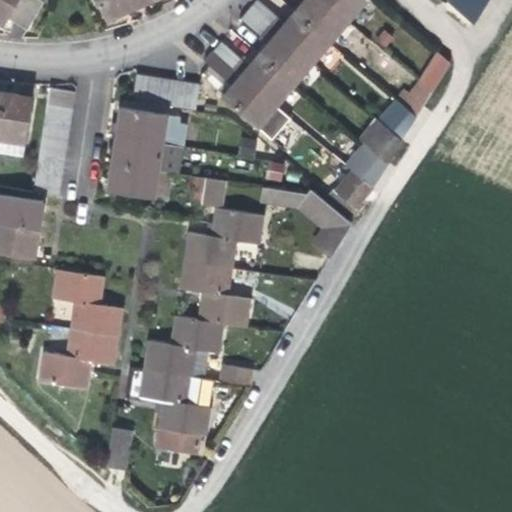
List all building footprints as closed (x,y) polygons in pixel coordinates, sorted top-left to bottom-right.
[(0,0),(0,22),(4,24),(7,18),(17,0),(0,0)] [(17,0),(7,18),(27,29),(44,0),(17,0)] [(132,8),(128,0),(97,0),(106,19),(122,12),(128,9),(132,8)] [(248,8),(277,32),(285,22),(259,0),(255,0),(253,3),(248,8)] [(348,20),(324,0),(304,0),(295,11),(330,41),(348,20)] [(324,0),(348,20),(364,0),(324,0)] [(474,24),(488,0),(448,0),(447,1),(474,24)] [(268,42),(277,32),(248,8),(244,13),(240,18),(268,42)] [(128,9),(122,12),(124,18),(128,16),(131,15),(128,9)] [(285,22),(277,32),(312,62),(330,41),(295,11),(285,22)] [(312,62),(277,32),(268,42),(259,53),(294,83),(312,62)] [(212,51),(241,75),(249,65),(221,41),(217,45),(212,51)] [(232,85),(241,75),(212,51),(208,56),(204,61),(232,85)] [(432,92),(450,62),(437,51),(419,81),(419,82),(432,92)] [(249,65),(241,75),(276,104),(294,83),(259,53),(249,65)] [(157,104),(161,77),(136,73),(132,100),(157,104)] [(276,104),(241,75),(232,85),(222,96),(257,126),(276,104)] [(161,77),(157,104),(170,106),(174,79),(161,77)] [(174,79),(170,106),(183,108),(187,81),(174,79)] [(187,81),(183,108),(195,110),(200,83),(187,81)] [(397,98),(417,116),(432,92),(419,82),(410,93),(403,88),(396,97),(397,98)] [(71,119),(76,91),(49,87),(45,115),(71,119)] [(20,94),(4,92),(0,117),(0,152),(23,156),(32,96),(20,94)] [(402,139),(417,116),(397,98),(378,119),(402,139)] [(290,117),(276,104),(257,126),(272,138),(290,117)] [(116,135),(165,143),(169,115),(121,107),(119,122),(116,135)] [(69,132),(71,119),(45,115),(43,128),(69,132)] [(169,115),(165,143),(182,146),(186,124),(179,123),(180,116),(169,115)] [(388,163),(402,139),(378,119),(377,118),(359,139),(363,143),(388,163)] [(67,145),(69,132),(43,128),(41,141),(67,145)] [(160,170),(165,143),(116,135),(114,149),(112,163),(160,170)] [(240,139),(239,159),(254,159),(255,140),(240,139)] [(65,157),(67,145),(41,141),(39,153),(65,157)] [(182,146),(165,143),(160,170),(170,172),(178,173),(182,146)] [(373,186),(388,163),(363,143),(345,164),(354,171),(373,186)] [(63,170),(65,157),(39,153),(37,166),(63,170)] [(281,181),(285,164),(268,161),(264,178),(281,181)] [(156,199),(160,170),(112,163),(109,179),(108,187),(107,191),(156,199)] [(61,183),(63,170),(37,166),(35,179),(61,183)] [(170,172),(160,170),(156,199),(165,200),(170,172)] [(356,207),(373,186),(354,171),(337,191),(356,207)] [(201,200),(204,178),(190,176),(188,189),(195,190),(193,199),(201,200)] [(219,180),(204,178),(201,200),(201,202),(215,204),(219,180)] [(59,196),(61,183),(35,179),(33,192),(59,196)] [(222,205),(225,181),(219,180),(215,204),(222,205)] [(272,202),(275,189),(264,187),(262,200),(272,202)] [(354,217),(359,209),(356,207),(337,191),(333,188),(327,195),(354,217)] [(306,193),(275,189),(272,202),(298,206),(326,226),(315,243),(332,254),(352,222),(315,192),(313,194),(306,193)] [(0,193),(0,222),(39,229),(41,215),(43,201),(0,193)] [(214,224),(212,236),(235,240),(258,243),(262,215),(217,208),(214,224)] [(36,243),(39,229),(0,222),(0,251),(34,257),(36,243)] [(235,240),(212,236),(206,235),(189,232),(185,260),(231,267),(233,254),(235,240)] [(203,291),(226,295),(228,285),(231,267),(185,260),(181,288),(203,291)] [(76,300),(99,304),(103,275),(58,268),(53,297),(76,300)] [(249,299),(226,295),(203,291),(199,320),(222,323),(245,327),(249,299)] [(122,307),(99,304),(76,300),(72,328),(117,335),(119,321),(122,307)] [(172,344),(209,350),(218,352),(222,323),(199,320),(177,316),(172,344)] [(67,355),(90,359),(113,363),(115,349),(117,335),(72,328),(67,355)] [(207,362),(209,350),(172,344),(150,341),(145,368),(204,378),(207,362)] [(86,387),(90,359),(67,355),(44,352),(40,380),(86,387)] [(252,368),(222,363),(219,380),(250,385),(252,368)] [(200,406),(204,378),(145,368),(141,397),(164,400),(200,406)] [(204,378),(200,406),(209,408),(214,379),(204,378)] [(207,424),(209,408),(200,406),(164,400),(156,448),(197,455),(200,434),(205,435),(207,424)] [(113,427),(106,466),(125,469),(133,431),(113,427)]
